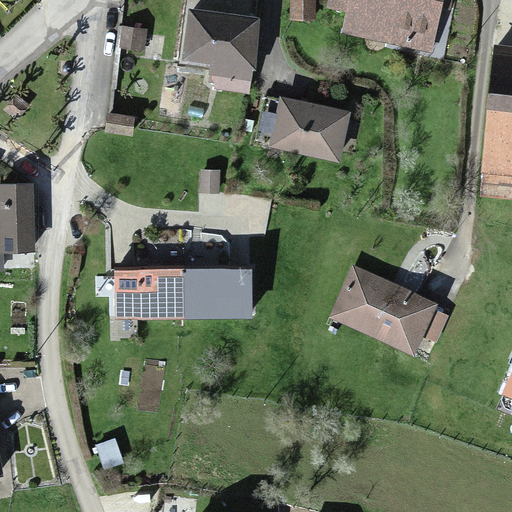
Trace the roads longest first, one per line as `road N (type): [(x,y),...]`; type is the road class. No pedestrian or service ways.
road 1 (residential): [(54,187),(48,366),(88,511)]
road 2 (unknown): [(54,187),(131,215),(257,222)]
road 3 (residential): [(97,0),(54,187)]
